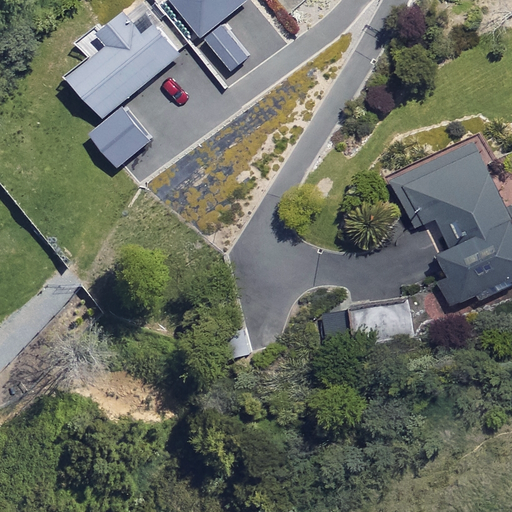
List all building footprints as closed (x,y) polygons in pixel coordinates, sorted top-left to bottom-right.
[(169,0),(200,38),(248,0),(169,0)] [(141,34),(122,12),(94,35),(103,46),(65,77),(101,120),(180,55),(153,24),(141,34)] [(204,39),(230,71),(248,57),(223,24),(204,39)] [(116,169),(150,141),(122,106),(87,134),(116,169)] [(511,204),(507,207),(475,141),(390,181),(413,229),(435,219),(449,248),(435,255),(446,278),(437,282),(449,309),(511,278),(511,204)] [(412,338),(407,302),(355,309),(360,345),(412,338)]
